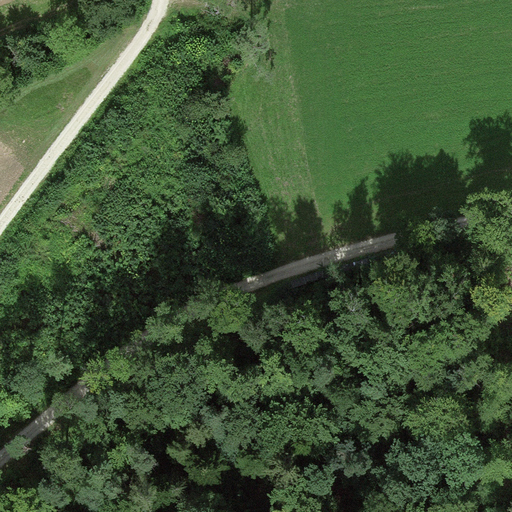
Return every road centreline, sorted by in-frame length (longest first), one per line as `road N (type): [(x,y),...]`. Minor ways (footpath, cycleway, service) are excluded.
road 1 (track): [(0,450),(178,308),(272,264),(408,217),(511,194)]
road 2 (track): [(155,0),(0,226)]
